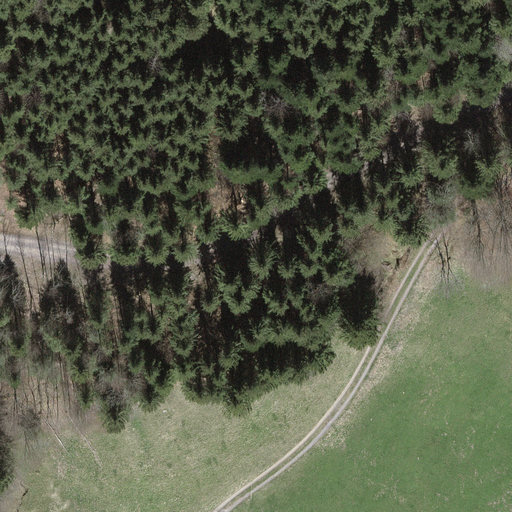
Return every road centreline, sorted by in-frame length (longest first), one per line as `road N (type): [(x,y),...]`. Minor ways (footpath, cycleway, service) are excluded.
road 1 (track): [(511,82),(305,194),(235,242),(156,265),(0,241)]
road 2 (track): [(222,511),(293,458),(337,411),(451,217),(511,156)]
